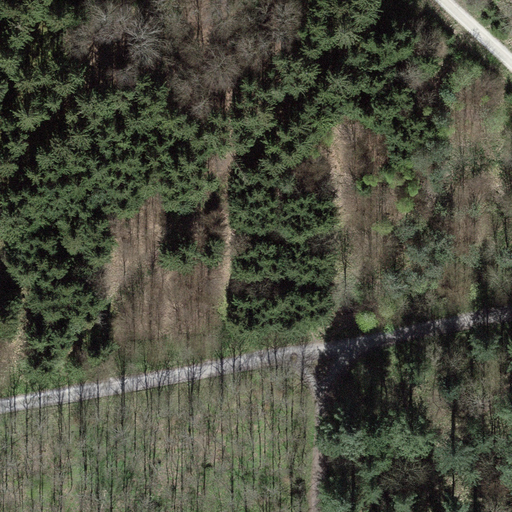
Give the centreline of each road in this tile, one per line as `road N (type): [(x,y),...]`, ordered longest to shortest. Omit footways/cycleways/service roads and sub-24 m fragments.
road 1 (track): [(0,407),(323,348)]
road 2 (track): [(323,348),(511,313)]
road 3 (track): [(315,511),(323,348)]
